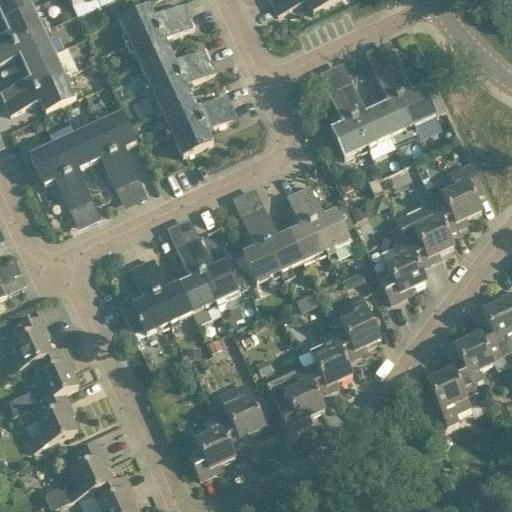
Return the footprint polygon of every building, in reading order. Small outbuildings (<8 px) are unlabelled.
[(34,14),(27,0),(2,0),(0,1),(0,20),(4,28),(34,14)] [(67,0),(73,11),(95,1),(95,0),(67,0)] [(268,0),(272,9),(291,0),(268,0)] [(343,5),(340,0),(291,0),(272,9),(278,21),(307,7),(313,19),(343,5)] [(132,18),(140,15),(137,8),(129,11),(132,18)] [(118,25),(129,48),(189,20),(184,9),(155,23),(149,11),(140,15),(132,18),(118,25)] [(131,19),(132,19),(129,12),(115,18),(118,25),(120,24),(131,19)] [(0,42),(0,57),(44,36),(34,14),(4,28),(8,38),(0,42)] [(195,32),(189,20),(129,48),(140,71),(170,57),(165,46),(195,32)] [(55,59),(44,36),(0,57),(0,69),(19,61),(25,74),(55,59)] [(140,71),(151,94),(211,66),(205,55),(176,68),(170,57),(140,71)] [(0,98),(6,110),(65,82),(55,59),(25,74),(30,84),(0,98)] [(151,94),(161,116),(191,102),(186,91),(216,78),(211,66),(151,94)] [(413,132),(436,122),(446,117),(430,82),(419,86),(422,92),(411,97),(397,67),(386,73),(413,132)] [(390,143),(413,132),(386,73),(374,78),(388,107),(376,113),(390,143)] [(76,105),(65,82),(6,110),(11,120),(40,107),(46,119),(76,105)] [(114,95),(122,92),(119,84),(110,87),(114,95)] [(352,88),(339,94),(367,153),(390,143),(376,113),(365,118),(352,88)] [(330,134),(339,152),(344,164),(367,153),(339,94),(329,99),(342,129),(330,134)] [(161,116),(172,139),(232,112),(227,100),(197,114),(191,102),(161,116)] [(232,112),(172,139),(183,163),(213,149),(207,137),(237,123),(232,112)] [(97,130),(125,190),(138,184),(124,154),(136,149),(122,118),(97,130)] [(32,129),(34,134),(39,136),(44,134),(40,125),(32,129)] [(125,190),(97,130),(75,140),(89,170),(101,165),(115,194),(125,190)] [(53,145),(74,138),(71,131),(50,137),(53,145)] [(53,151),(80,211),(92,205),(79,175),(89,170),(75,140),(53,151)] [(312,144),(319,161),(330,157),(323,140),(312,144)] [(53,151),(48,153),(30,162),(44,192),(56,186),(70,216),(80,211),(53,151)] [(470,169),(469,169),(461,173),(474,202),(483,198),(470,169)] [(443,202),(433,207),(447,238),(463,231),(460,227),(481,217),(474,202),(461,173),(451,178),(456,190),(441,197),(443,202)] [(351,185),(339,190),(344,199),(355,194),(351,185)] [(383,198),(378,186),(367,190),(373,203),(383,198)] [(298,198),(326,257),(349,246),(344,236),(336,216),(324,222),(310,192),(298,198)] [(326,257),(298,198),(287,203),(301,232),(288,238),(302,268),(326,257)] [(396,224),(400,232),(420,273),(435,266),(433,262),(454,252),(447,238),(433,207),(422,212),(396,224)] [(355,227),(368,222),(363,210),(350,215),(355,227)] [(336,216),(344,236),(354,231),(345,212),(336,216)] [(302,268),(288,238),(278,243),(264,213),(253,219),(280,278),(302,268)] [(280,278),(253,219),(241,224),(255,254),(243,259),(257,289),(280,278)] [(420,273),(400,232),(389,237),(396,251),(381,258),(388,273),(377,279),(391,309),(407,301),(405,297),(426,287),(420,273)] [(213,273),(199,244),(187,249),(215,308),(239,297),(249,293),(235,263),(213,273)] [(190,284),(178,289),(192,319),(193,319),(198,331),(211,324),(206,313),(215,308),(187,249),(176,254),(190,284)] [(142,270),(169,330),(192,319),(178,289),(167,294),(153,265),(142,270)] [(130,304),(129,305),(146,341),(169,330),(142,270),(130,275),(144,305),(133,310),(130,304)] [(352,282),(356,290),(365,286),(361,277),(352,282)] [(511,353),(511,297),(501,303),(503,307),(482,317),(489,331),(502,359),(511,353)] [(321,310),(315,298),(296,307),(302,319),(321,310)] [(331,336),(346,367),(361,360),(359,355),(380,345),(359,301),(349,306),(355,318),(340,326),(343,330),(331,336)] [(119,310),(136,345),(136,346),(146,341),(129,305),(119,310)] [(37,367),(52,360),(42,340),(47,338),(39,322),(21,330),(10,336),(15,345),(10,348),(17,361),(2,369),(9,381),(37,367)] [(478,375),(493,368),(491,364),(502,359),(489,331),(473,338),(476,342),(455,352),(461,366),(481,410),(482,410),(480,406),(487,402),(483,393),(486,392),(478,375)] [(321,341),(325,350),(311,357),(313,362),(315,366),(304,371),(318,402),(333,395),(331,390),(352,380),(346,367),(331,336),(321,341)] [(221,354),(217,345),(209,349),(212,358),(221,354)] [(29,400),(35,413),(65,400),(78,393),(68,372),(73,370),(65,354),(52,360),(37,367),(41,376),(36,379),(43,393),(29,400)] [(201,364),(200,355),(187,356),(188,365),(201,364)] [(267,365),(257,370),(262,379),(271,375),(267,365)] [(458,423),(457,422),(481,410),(461,366),(446,373),(448,377),(427,387),(446,428),(458,423)] [(276,408),(281,419),(289,437),(306,430),(303,425),(324,415),(318,402),(304,371),(292,377),(299,390),(285,398),(287,402),(276,408)] [(196,385),(191,373),(180,378),(185,389),(196,385)] [(226,416),(215,420),(231,454),(246,447),(244,442),(265,432),(245,390),(219,402),(226,416)] [(65,400),(35,413),(39,421),(34,423),(41,438),(27,445),(33,458),(59,446),(77,438),(67,417),(72,415),(65,400)] [(235,463),(231,454),(215,420),(204,426),(210,439),(196,446),(198,451),(186,456),(200,485),(216,477),(214,473),(235,463)] [(66,495),(62,497),(57,494),(48,498),(46,504),(49,511),(60,511),(67,509),(97,495),(111,488),(102,468),(106,466),(99,450),(69,464),(73,473),(69,476),(70,477),(60,482),(66,495)] [(133,511),(128,500),(132,498),(125,482),(111,488),(97,495),(101,505),(96,507),(98,511),(133,511)]
